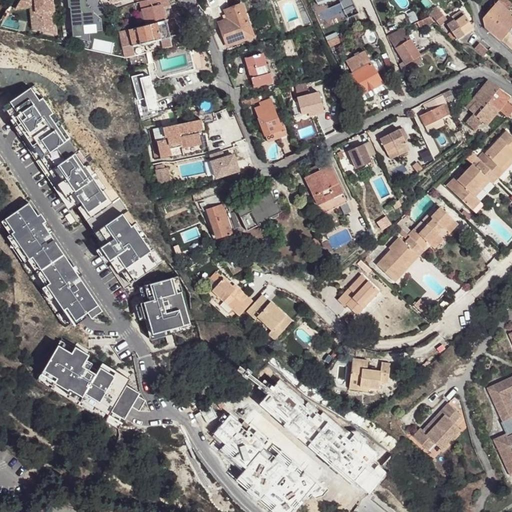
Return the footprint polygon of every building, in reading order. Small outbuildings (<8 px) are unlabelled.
[(22,0),(19,10),(34,9),(35,20),(44,19),(45,33),(58,33),(54,0),(22,0)] [(87,0),(69,0),(71,9),(72,9),(75,38),(87,36),(86,31),(101,29),(100,16),(88,7),(87,0)] [(166,0),(142,0),(137,2),(148,25),(164,20),(161,7),(168,3),(166,0)] [(219,6),(223,4),(227,3),(225,0),(208,0),(211,8),(219,6)] [(486,30),(500,42),(508,34),(511,28),(511,15),(508,12),(499,4),(503,0),(493,0),(497,3),(483,19),(486,30)] [(503,0),(499,4),(508,12),(511,8),(511,5),(505,0),(503,0)] [(229,9),(225,11),(228,19),(218,23),(227,46),(253,36),(241,4),(229,9)] [(429,16),(433,21),(439,14),(434,10),(429,16)] [(473,28),(471,25),(462,13),(453,19),(454,21),(447,26),(457,40),(473,28)] [(439,14),(433,21),(441,27),(446,20),(439,14)] [(434,23),(428,18),(413,24),(417,31),(434,23)] [(44,19),(35,20),(36,31),(45,33),(44,19)] [(128,30),(121,32),(126,56),(135,54),(133,47),(160,40),(163,50),(172,47),(164,20),(148,25),(128,30)] [(403,62),(405,66),(420,57),(403,29),(400,30),(388,36),(387,36),(403,62)] [(326,37),(329,41),(334,38),(337,37),(339,36),(337,32),(326,37)] [(500,42),(511,52),(511,37),(508,34),(500,42)] [(327,42),(330,48),(340,43),(337,37),(334,38),(329,41),(327,42)] [(278,42),(284,58),(294,55),(288,38),(278,42)] [(478,43),(473,49),(482,57),(487,51),(478,43)] [(361,95),(381,84),(364,50),(348,58),(355,72),(350,75),(361,95)] [(245,58),(254,88),(273,82),(271,73),(267,73),(262,54),(245,58)] [(210,76),(209,57),(200,57),(200,67),(202,74),(210,76)] [(408,71),(405,66),(403,62),(398,65),(402,74),(408,71)] [(144,72),(132,75),(139,99),(144,117),(159,111),(156,101),(157,100),(151,74),(144,75),(144,72)] [(487,103),(498,88),(488,81),(465,108),(471,113),(465,121),(474,129),(481,121),(485,125),(498,111),(487,103)] [(306,83),(294,85),(296,91),(298,91),(299,94),(308,92),(306,83)] [(384,89),(381,84),(361,95),(364,100),(384,89)] [(35,87),(6,106),(24,133),(20,136),(55,187),(57,185),(73,208),(76,206),(129,284),(163,262),(94,160),(87,165),(78,152),(79,151),(35,87)] [(510,96),(498,88),(487,103),(498,111),(506,118),(511,111),(511,105),(507,101),(510,96)] [(312,112),(313,115),(315,115),(323,113),(317,94),(296,100),(300,116),(304,115),(308,114),(312,112)] [(259,96),(249,99),(251,105),(260,102),(259,96)] [(453,118),(442,96),(423,105),(426,112),(419,116),(427,131),(445,122),(453,118)] [(241,102),(243,108),(251,105),(249,99),(241,102)] [(271,103),(262,106),(254,110),(258,118),(275,111),(271,103)] [(282,130),(275,111),(258,118),(265,136),(271,134),(282,130)] [(200,121),(154,130),(159,159),(170,156),(171,160),(202,153),(202,152),(201,151),(200,150),(201,149),(202,149),(203,148),(203,147),(202,146),(201,146),(199,137),(202,136),(202,134),(208,133),(206,123),(201,124),(200,121)] [(237,122),(221,128),(229,147),(245,141),(237,122)] [(445,122),(427,131),(430,137),(448,127),(445,122)] [(284,136),(282,130),(271,134),(274,140),(284,136)] [(401,136),(399,130),(380,139),(389,160),(408,151),(401,136)] [(452,190),(476,213),(484,204),(473,194),(471,192),(480,183),(483,185),(488,179),(491,183),(498,176),(503,170),(500,167),(511,155),(511,135),(506,130),(485,153),(489,158),(484,163),(481,160),(475,166),(469,172),(466,169),(457,178),(460,182),(452,190)] [(464,141),(460,132),(454,135),(459,144),(464,141)] [(274,140),(271,134),(265,136),(267,142),(274,140)] [(362,145),(347,151),(355,169),(370,162),(367,157),(374,154),(369,142),(362,145)] [(221,151),(208,155),(215,179),(237,171),(232,155),(224,158),(221,151)] [(511,155),(500,167),(503,170),(511,161),(511,155)] [(327,161),(317,167),(319,171),(315,174),(308,177),(304,179),(322,215),(347,203),(327,161)] [(469,172),(475,166),(472,163),(466,169),(469,172)] [(165,167),(155,169),(159,186),(172,183),(169,169),(165,170),(165,167)] [(319,171),(317,167),(306,172),(308,177),(315,174),(319,171)] [(473,194),(483,185),(480,183),(471,192),(473,194)] [(280,214),(275,203),(270,192),(235,209),(247,232),(270,221),(269,219),(280,214)] [(278,201),(275,203),(280,214),(283,212),(278,201)] [(29,202),(0,221),(0,231),(64,328),(87,313),(92,320),(103,313),(29,202)] [(427,241),(430,244),(439,235),(435,232),(442,225),(448,232),(457,222),(438,205),(429,215),(431,217),(417,232),(413,227),(408,233),(410,235),(404,241),(400,237),(389,247),(391,249),(377,263),(393,280),(407,265),(402,261),(406,257),(408,258),(415,251),(418,254),(423,248),(422,246),(427,241)] [(218,239),(231,235),(221,206),(206,211),(212,228),(214,228),(218,239)] [(439,235),(430,244),(433,247),(442,238),(439,235)] [(319,244),(315,238),(309,243),(313,248),(319,244)] [(232,241),(222,245),(223,251),(234,247),(232,241)] [(402,261),(407,265),(418,254),(415,251),(408,258),(406,257),(402,261)] [(369,295),(372,298),(379,290),(362,274),(337,299),(344,306),(345,305),(347,304),(350,307),(349,308),(355,314),(363,307),(360,304),(369,295)] [(178,278),(139,287),(152,339),(195,329),(186,293),(182,294),(178,278)] [(250,302),(234,287),(232,290),(226,285),(221,280),(210,292),(232,311),(237,316),(250,302)] [(206,296),(228,315),(232,311),(210,292),(206,296)] [(266,305),(268,303),(260,295),(257,298),(266,305)] [(372,298),(369,295),(360,304),(363,307),(372,298)] [(290,321),(268,303),(266,305),(257,298),(245,312),(254,320),(256,317),(270,330),(266,334),(273,340),(290,321)] [(511,341),(511,342),(511,344),(511,381),(491,391),(498,406),(493,408),(500,425),(505,437),(493,442),(510,479),(511,478),(511,341)] [(71,353),(57,345),(41,374),(121,422),(130,407),(138,412),(144,400),(136,396),(138,393),(125,385),(128,380),(97,362),(95,366),(86,361),(89,355),(75,347),(71,353)] [(353,358),(350,378),(360,378),(359,385),(368,386),(379,387),(380,381),(386,382),(389,363),(380,361),(379,369),(367,368),(368,359),(353,358)] [(360,378),(350,378),(349,388),(367,390),(368,386),(359,385),(360,378)] [(498,406),(491,391),(486,393),(493,408),(498,406)] [(460,417),(447,405),(430,423),(450,442),(460,432),(453,425),(460,417)] [(450,442),(430,423),(421,432),(419,430),(411,439),(421,448),(429,441),(441,452),(450,442)] [(431,443),(429,441),(421,448),(424,451),(431,443)] [(254,463),(259,449),(242,443),(238,457),(254,463)]
